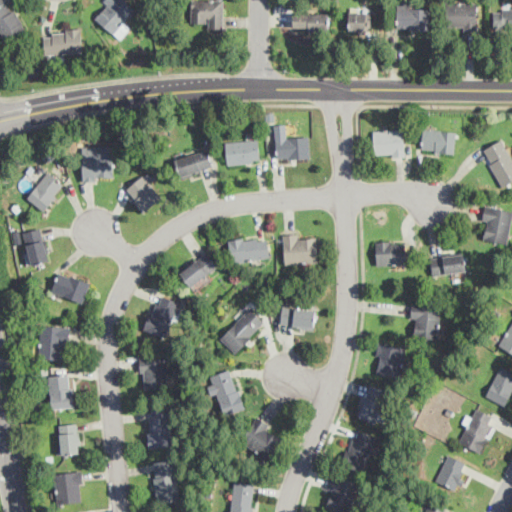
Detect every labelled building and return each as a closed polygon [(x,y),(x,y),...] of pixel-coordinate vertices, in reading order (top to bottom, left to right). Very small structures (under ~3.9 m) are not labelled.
[(26,27),(6,0),(0,0),(0,31),(7,41),(26,27)] [(120,38),(132,24),(125,18),(135,7),(126,0),(105,0),(93,16),(120,38)] [(224,0),(191,0),(191,26),(224,26),(224,0)] [(476,1),(446,1),(446,28),(476,28),(476,1)] [(428,28),(428,7),(397,7),(397,28),(428,28)] [(511,7),(493,7),(493,27),(511,27),(511,7)] [(348,30),(371,30),(371,10),(348,10),(348,30)] [(327,12),(293,12),(293,29),(327,29),(327,12)] [(83,52),(82,28),(44,30),(45,54),(83,52)] [(375,155),(404,155),(404,128),(374,129),(375,155)] [(455,151),(456,130),(423,128),(422,150),(455,151)] [(276,136),(276,158),(310,158),(310,136),(276,136)] [(228,164),(261,160),(259,138),(226,141),(228,164)] [(511,179),(511,156),(501,138),(482,150),(503,185),(511,179)] [(112,145),(83,145),(83,179),(112,179),(112,145)] [(181,177),(212,166),(206,148),(174,159),(181,177)] [(65,183),(48,170),(27,196),(44,209),(65,183)] [(161,196),(142,174),(125,190),(144,211),(161,196)] [(480,237),(508,242),(511,220),(511,208),(486,204),(480,237)] [(29,263),(49,259),(42,227),(23,231),(29,263)] [(234,263),(270,255),(265,233),(229,241),(234,263)] [(284,262),(317,262),(317,233),(284,233),(284,262)] [(377,264),(406,264),(406,239),(377,240),(377,264)] [(180,273),(191,286),(218,265),(207,251),(180,273)] [(433,275),(467,270),(465,251),(431,256),(433,275)] [(90,281),(59,270),(52,290),(83,302),(90,281)] [(180,301),(159,293),(144,329),(165,337),(180,301)] [(439,337),(440,303),(412,302),(411,337),(439,337)] [(317,309),(284,304),(280,324),(314,329),(317,309)] [(221,336),(235,351),(265,322),(250,307),(221,336)] [(511,323),(499,340),(511,350),(511,323)] [(69,358),(69,324),(40,324),(40,358),(69,358)] [(401,376),(405,346),(378,342),(375,372),(401,376)] [(168,391),(168,358),(142,358),(142,391),(168,391)] [(505,404),(511,390),(511,369),(501,364),(486,394),(505,404)] [(218,393),(224,413),(243,408),(232,368),(207,375),(213,394),(218,393)] [(73,407),(71,372),(50,374),(52,408),(73,407)] [(378,422),(387,388),(369,383),(360,417),(378,422)] [(496,416),(475,406),(459,442),(480,452),(496,416)] [(150,446),(172,444),(169,408),(147,410),(150,446)] [(242,441),(270,457),(284,433),(256,417),(242,441)] [(62,454),(81,452),(78,422),(59,424),(62,454)] [(344,464),(366,470),(375,433),(353,427),(344,464)] [(469,462),(449,452),(435,479),(455,489),(469,462)] [(179,500),(174,457),(152,460),(157,502),(179,500)] [(58,504),(84,500),(80,470),(54,473),(58,504)] [(322,504),(346,511),(349,511),(360,482),(333,473),(322,504)] [(232,511),(252,511),(254,482),(233,481),(232,511)] [(424,511),(449,511),(451,508),(429,500),(424,511)]
